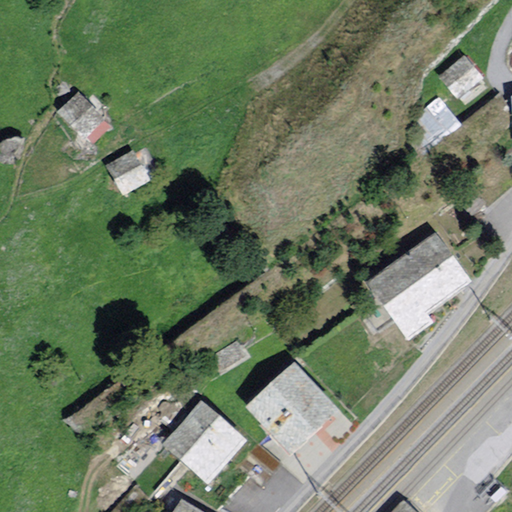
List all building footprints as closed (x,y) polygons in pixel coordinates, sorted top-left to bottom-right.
[(458,105),(481,82),(455,57),(432,80),(458,105)] [(103,120),(77,87),(53,106),(79,138),(103,120)] [(422,107),(398,130),(422,157),(447,134),(422,107)] [(133,148),(106,163),(125,197),(152,182),(133,148)] [(426,315),(470,281),(431,230),(363,281),(410,342),(433,324),(426,315)] [(338,410),(288,360),(243,406),(292,456),(338,410)] [(247,439),(200,401),(163,445),(210,484),(247,439)] [(196,511),(178,499),(168,511),(196,511)] [(418,511),(404,499),(392,511),(418,511)]
